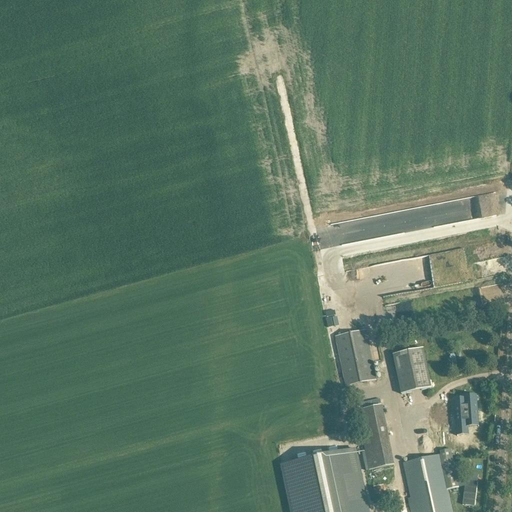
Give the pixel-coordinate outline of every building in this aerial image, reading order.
[(505,258),(492,259),(493,273),(507,272),(505,258)] [(346,387),(377,381),(366,331),(335,338),(346,387)] [(402,395),(432,388),(424,349),(393,356),(402,395)] [(465,404),(463,440),(475,439),(475,430),(490,429),(493,395),(474,394),(474,404),(465,404)] [(370,471),(395,466),(382,406),(357,411),(370,471)] [(420,460),(404,464),(411,499),(409,500),(411,511),(452,511),(448,491),(448,490),(459,488),(451,451),(450,448),(440,451),(419,455),(419,458),(420,460)] [(282,465),(292,511),(368,511),(355,450),(282,465)]
